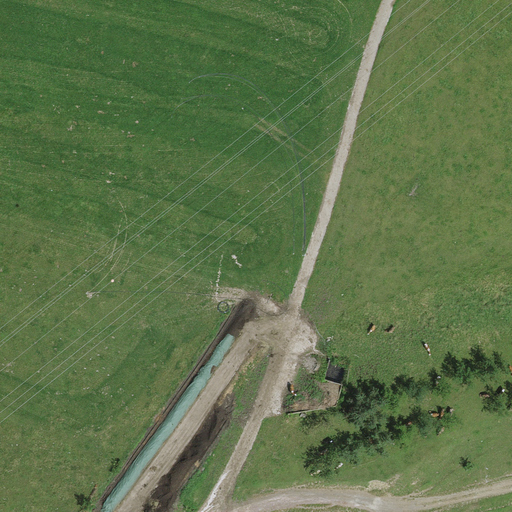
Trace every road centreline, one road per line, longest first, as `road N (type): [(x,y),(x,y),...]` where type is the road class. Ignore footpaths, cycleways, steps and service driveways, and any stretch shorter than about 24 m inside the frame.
road 1 (track): [(208,511),(258,422),(388,0)]
road 2 (track): [(389,511),(348,496),(247,511)]
